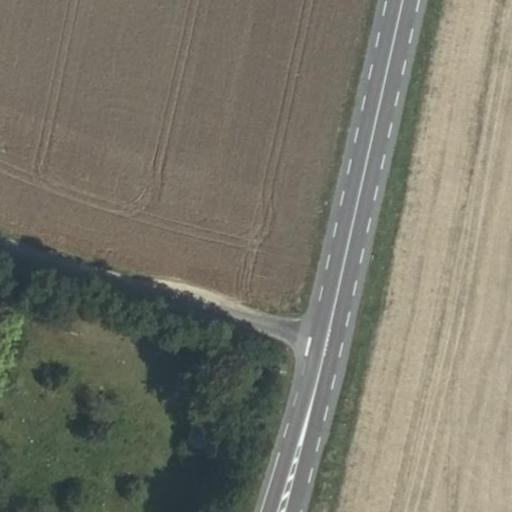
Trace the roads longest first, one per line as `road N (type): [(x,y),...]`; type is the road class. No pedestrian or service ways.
road 1 (primary): [(326,340),(401,0)]
road 2 (unclassified): [(326,340),(0,231)]
road 3 (primary): [(277,511),(326,340)]
